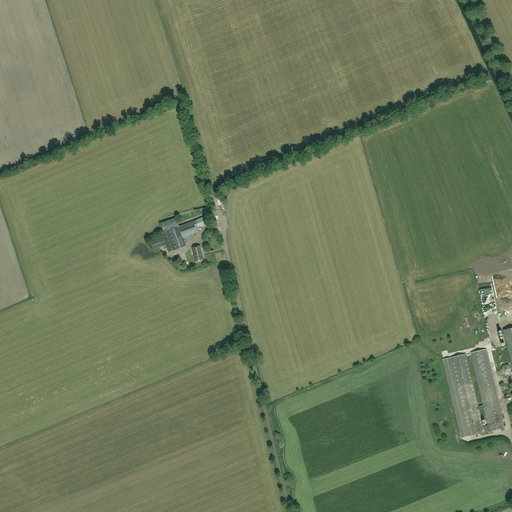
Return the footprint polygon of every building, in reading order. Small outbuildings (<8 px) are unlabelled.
[(164,232),(161,233),(162,235),(150,239),(154,250),(166,245),(168,252),(186,246),(183,238),(197,233),(196,229),(212,223),(209,215),(195,220),(195,221),(179,226),(176,218),(161,223),(164,232)] [(192,248),(195,262),(203,260),(200,246),(192,248)] [(511,328),(503,330),(511,369),(511,328)] [(471,353),(478,382),(483,405),(478,407),(466,354),(444,359),(462,438),(469,436),(484,433),(489,432),(504,428),(493,379),(486,349),(471,353)] [(499,372),(508,375),(510,367),(502,364),(499,372)]
